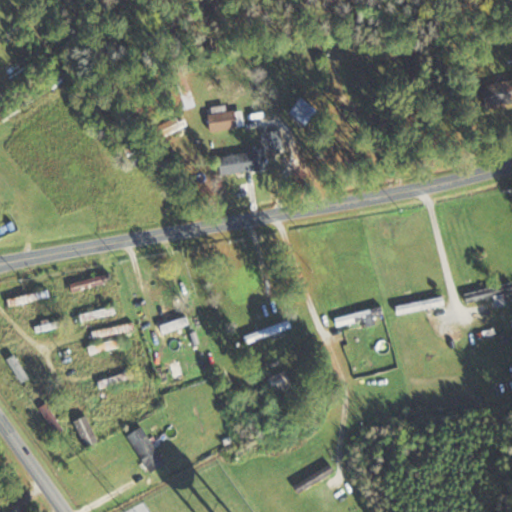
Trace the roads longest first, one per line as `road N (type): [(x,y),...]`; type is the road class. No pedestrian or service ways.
road 1 (tertiary): [(0,263),(511,160)]
road 2 (residential): [(0,302),(49,353),(75,401)]
